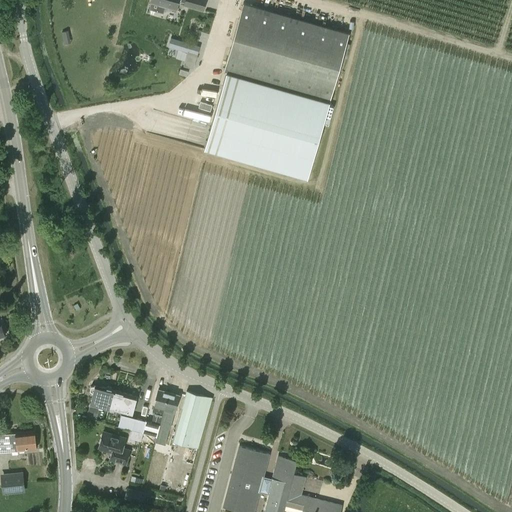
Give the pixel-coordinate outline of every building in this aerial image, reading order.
[(151,0),(151,2),(175,9),(178,0),(185,2),(184,5),(202,10),(205,0),(151,0)] [(250,0),(249,3),(283,11),(285,0),(250,0)] [(346,44),(349,34),(243,3),(230,48),(223,70),(226,71),(203,149),(306,179),(322,125),(327,126),(333,107),(328,105),(341,60),(345,61),(346,58),(349,46),(346,44)] [(192,26),(173,23),(172,32),(182,34),(181,38),(188,41),(192,26)] [(61,31),(64,42),(70,40),(67,30),(61,31)] [(109,407),(114,390),(114,389),(112,389),(111,387),(107,386),(106,387),(95,384),(95,386),(91,386),(89,390),(93,393),(90,405),(88,412),(87,418),(96,420),(100,408),(108,410),(109,407)] [(152,422),(146,420),(143,433),(156,437),(161,419),(163,412),(164,408),(165,408),(169,392),(160,389),(158,389),(154,405),(152,411),(154,412),(152,420),(152,422)] [(114,390),(109,407),(110,407),(115,408),(133,413),(137,396),(114,390)] [(212,398),(187,390),(173,441),(198,448),(212,398)] [(169,392),(165,408),(175,411),(179,395),(169,392)] [(137,431),(143,433),(146,420),(122,414),(119,426),(132,430),(137,431)] [(16,433),(0,434),(0,452),(17,449),(17,450),(37,448),(35,430),(16,432),(16,433)] [(141,440),(143,433),(137,431),(132,430),(130,437),(141,440)] [(126,437),(103,431),(99,449),(112,453),(110,460),(126,464),(130,450),(123,448),(126,437)] [(340,511),(342,505),(302,495),(307,477),(294,474),(297,461),(279,456),(275,469),(273,478),(263,476),(269,454),(241,446),(235,472),(226,507),(234,509),(243,511),(253,511),(259,492),(269,494),(264,511),(283,511),(284,509),(286,505),(302,509),(301,511),(340,511)] [(2,493),(24,491),(23,472),(0,474),(2,493)] [(127,487),(123,499),(143,504),(146,492),(127,487)]
